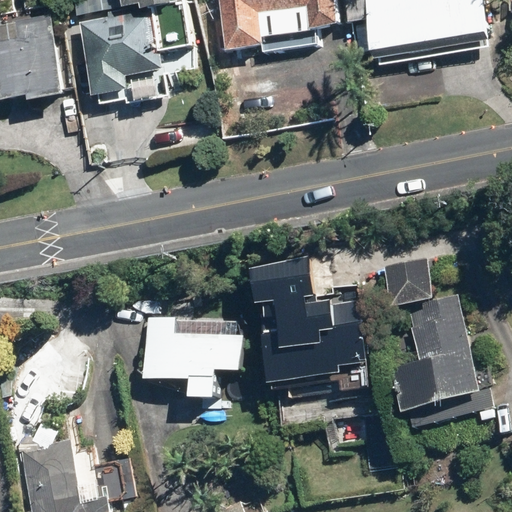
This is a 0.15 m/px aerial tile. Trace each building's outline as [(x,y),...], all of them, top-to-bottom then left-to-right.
[(0,0),(0,87),(7,86),(13,110),(43,102),(44,107),(81,97),(60,18),(9,31),(0,0)] [(189,0),(133,0),(135,13),(88,20),(102,109),(179,97),(176,80),(208,75),(204,48),(206,48),(198,0),(190,2),(189,0)] [(228,0),(238,58),(276,51),(274,39),(352,26),(347,0),(228,0)] [(498,0),(375,0),(385,58),(505,38),(498,0)] [(363,255),(266,270),(284,385),(380,370),(363,255)] [(394,263),(401,308),(446,300),(438,255),(394,263)] [(251,321),(154,316),(152,381),(202,383),(202,399),(231,400),(232,370),(255,371),(256,335),(251,334),(251,321)] [(488,412),(460,318),(431,327),(436,344),(413,351),(421,380),(398,386),(412,434),(488,412)] [(125,511),(122,498),(93,504),(79,435),(26,447),(39,511),(125,511)]
